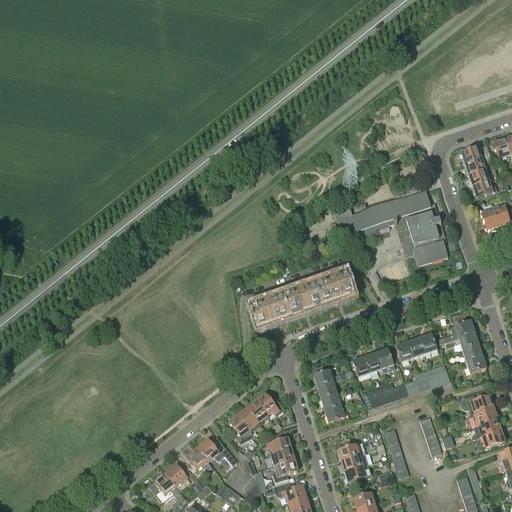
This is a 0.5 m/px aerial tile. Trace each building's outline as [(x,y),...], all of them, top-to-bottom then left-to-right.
[(499,164),(510,160),(504,143),(503,143),(502,142),(498,143),(498,145),(493,147),(499,164)] [(486,161),(490,160),(486,148),(481,150),(483,157),(484,160),(485,159),(486,161)] [(461,156),(463,162),(462,163),(463,166),(465,167),(465,168),(482,163),(478,151),(461,156)] [(486,174),(482,163),(465,168),(467,173),(466,174),(467,178),(469,178),(469,179),(486,174)] [(469,179),(469,180),(468,181),(470,185),(471,185),(473,191),(490,185),(486,174),(469,179)] [(362,184),(365,178),(360,175),(357,182),(362,184)] [(492,192),(490,185),(473,191),(473,192),(472,193),(474,196),(475,197),(477,202),(486,199),(488,205),(499,201),(508,198),(506,191),(497,195),(495,190),(492,192)] [(353,245),(378,237),(380,236),(389,233),(388,229),(394,227),(405,261),(414,258),(417,268),(448,260),(443,245),(446,244),(434,207),(430,208),(426,195),(352,219),(350,212),(335,217),(342,240),(350,237),(353,245)] [(511,208),(508,198),(499,201),(500,205),(504,204),(507,211),(511,209),(511,208)] [(497,230),(498,230),(493,214),(490,205),(482,207),(484,211),(479,213),(481,218),(482,218),(487,234),(492,232),(493,233),(497,232),(497,230)] [(498,230),(499,230),(500,231),(504,229),(504,228),(509,226),(504,210),(493,214),(498,230)] [(333,237),(338,236),(335,225),(330,227),(333,237)] [(377,272),(384,288),(395,284),(394,282),(399,281),(399,282),(411,277),(404,261),(392,265),(393,266),(388,268),(388,267),(377,272)] [(355,299),(347,276),(314,288),(322,311),(355,299)] [(289,322),(322,311),(314,288),(281,299),(289,322)] [(257,333),(289,322),(281,299),(249,310),(257,333)] [(455,329),(458,340),(474,335),(471,324),(455,329)] [(478,348),(474,335),(458,340),(462,353),(478,348)] [(418,342),(424,358),(437,353),(432,337),(418,342)] [(408,345),(413,361),(424,358),(418,342),(408,345)] [(413,361),(408,345),(396,350),(401,365),(413,361)] [(478,348),(462,353),(466,365),(482,359),(478,348)] [(376,356),(381,373),(394,368),(388,352),(376,356)] [(381,373),(376,356),(364,360),(369,376),(381,373)] [(486,372),(482,359),(466,365),(470,377),(486,372)] [(369,376),(364,360),(352,365),(358,381),(369,376)] [(443,387),(450,384),(444,368),(437,371),(443,387)] [(443,387),(437,371),(431,373),(433,377),(437,389),(443,387)] [(317,391),(333,385),(346,381),(344,376),(332,380),(330,373),(313,378),(317,391)] [(427,379),(431,391),(437,389),(433,377),(427,379)] [(421,381),(425,393),(431,391),(427,379),(421,381)] [(416,383),(420,395),(425,393),(421,381),(416,383)] [(409,386),(413,397),(420,395),(416,383),(409,386)] [(321,402),(337,396),(333,385),(317,391),(321,402)] [(404,388),(407,399),(413,397),(409,386),(404,388)] [(407,399),(404,388),(398,389),(402,401),(407,399)] [(402,401),(398,389),(393,391),(392,391),(396,403),(402,401)] [(386,393),(390,405),(396,403),(392,391),(386,393)] [(367,395),(372,411),(378,409),(374,397),(373,393),(367,395)] [(386,393),(380,395),(384,407),(390,405),(386,393)] [(362,397),(367,413),(372,411),(367,395),(362,397)] [(374,397),(378,409),(384,407),(380,395),(374,397)] [(339,404),(337,396),(321,402),(325,415),(341,409),(344,408),(342,403),(339,404)] [(256,405),(267,419),(272,415),(276,419),(284,413),(276,403),(272,406),(265,397),(256,405)] [(490,400),(475,405),(474,400),(467,402),(464,403),(463,404),(462,405),(462,406),(461,407),(461,408),(461,409),(461,410),(462,410),(462,411),(463,411),(463,412),(464,412),(465,413),(466,413),(467,413),(470,413),(472,419),(474,418),(494,412),(493,411),(495,409),(493,405),(491,405),(490,400)] [(258,426),(267,419),(256,405),(255,405),(253,404),(250,407),(250,409),(246,412),(258,426)] [(341,409),(325,415),(328,426),(345,421),(341,409)] [(249,433),(258,426),(246,412),(238,419),(249,433)] [(495,416),(494,412),(474,418),(478,429),(497,423),(497,422),(498,421),(497,417),(495,416)] [(238,419),(237,419),(236,418),(232,421),(232,423),(229,426),(243,443),(246,440),(244,437),(249,433),(238,419)] [(420,424),(421,428),(431,425),(430,420),(420,424)] [(482,441),(501,435),(499,430),(501,428),(499,424),(497,424),(497,423),(478,429),(482,441)] [(363,427),(365,433),(371,431),(369,425),(363,427)] [(421,428),(423,434),(433,430),(431,425),(421,428)] [(423,434),(425,439),(435,435),(433,430),(423,434)] [(384,435),(386,440),(396,437),(394,432),(384,435)] [(425,439),(427,444),(437,440),(435,435),(425,439)] [(501,435),(482,441),(485,452),(505,446),(503,441),(505,440),(503,436),(501,435)] [(386,440),(387,446),(397,442),(396,437),(386,440)] [(427,444),(428,449),(438,446),(437,440),(427,444)] [(273,458),(291,452),(287,442),(267,448),(268,453),(271,452),(273,458)] [(387,446),(389,451),(399,448),(397,442),(387,446)] [(237,465),(226,451),(219,456),(208,443),(197,452),(208,465),(214,460),(218,464),(224,459),(233,469),(237,465)] [(362,446),(356,448),(338,453),(339,455),(338,455),(339,460),(340,460),(342,464),(365,456),(362,446)] [(428,449),(430,454),(440,451),(438,446),(428,449)] [(389,451),(391,456),(401,453),(399,448),(389,451)] [(238,453),(249,462),(249,463),(251,456),(243,449),(238,453)] [(430,454),(432,459),(442,456),(440,451),(430,454)] [(211,470),(208,465),(197,452),(186,461),(197,474),(203,469),(206,474),(211,470)] [(291,452),(273,458),(277,469),(294,463),(291,452)] [(391,456),(392,461),(402,458),(401,453),(391,456)] [(511,474),(511,453),(498,457),(500,461),(499,462),(501,468),(502,468),(505,477),(511,474)] [(365,456),(342,464),(343,469),(342,470),(343,475),(345,474),(345,476),(362,470),(368,468),(365,457),(365,456)] [(392,461),(394,466),(404,463),(402,458),(392,461)] [(256,476),(254,469),(253,464),(249,463),(249,462),(246,468),(252,478),(256,476)] [(277,481),(298,475),(294,463),(277,469),(273,470),(277,481)] [(394,466),(395,471),(405,468),(404,463),(394,466)] [(166,477),(176,490),(179,494),(190,486),(177,468),(166,477)] [(395,471),(397,477),(407,473),(405,468),(395,471)] [(362,470),(345,476),(347,480),(345,481),(347,485),(348,485),(349,487),(366,481),(362,470)] [(399,482),(409,479),(407,473),(397,477),(399,482)] [(393,481),(391,474),(378,478),(380,485),(393,481)] [(165,500),(171,494),(178,503),(171,511),(172,511),(182,511),(189,504),(184,501),(179,494),(176,490),(166,477),(154,486),(154,485),(148,489),(155,498),(161,494),(165,500)] [(458,487),(468,484),(467,479),(457,482),(458,487)] [(204,493),(208,489),(202,481),(197,485),(204,493)] [(470,489),(468,484),(458,487),(460,493),(470,489)] [(204,493),(197,485),(193,489),(199,496),(199,497),(204,493)] [(287,506),(288,506),(306,500),(302,490),(293,493),(290,485),(266,493),(268,499),(277,496),(277,497),(278,497),(279,498),(279,499),(280,499),(281,499),(282,500),(283,500),(285,499),(287,506)] [(216,496),(222,500),(228,490),(223,486),(216,496)] [(252,491),(260,499),(262,496),(261,494),(260,490),(259,487),(253,490),(252,491)] [(199,497),(199,496),(197,498),(201,503),(212,493),(208,489),(204,493),(199,497)] [(472,494),(470,489),(460,493),(462,498),(472,494)] [(227,504),(234,494),(228,490),(222,500),(227,504)] [(248,497),(256,503),(260,499),(252,491),(248,497)] [(239,498),(234,494),(227,504),(232,508),(239,498)] [(473,500),(472,494),(462,498),(463,503),(473,500)] [(248,497),(244,502),(253,508),(256,503),(248,497)] [(356,511),(357,511),(374,507),(371,497),(353,502),(354,504),(353,504),(354,509),(355,508),(356,511)] [(404,500),(406,505),(416,502),(414,497),(404,500)] [(306,500),(288,506),(290,511),(307,511),(309,511),(306,500)] [(475,505),(473,500),(463,503),(465,508),(475,505)] [(406,505),(407,510),(418,507),(416,502),(406,505)]
